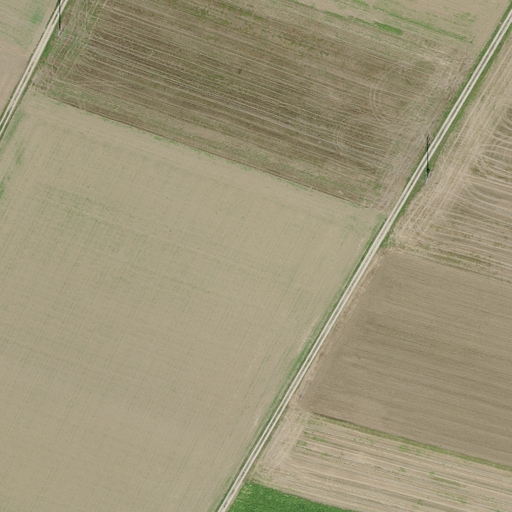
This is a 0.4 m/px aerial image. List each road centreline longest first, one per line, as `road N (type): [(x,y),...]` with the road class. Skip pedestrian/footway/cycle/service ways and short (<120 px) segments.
road 1 (track): [(511,12),(225,511)]
road 2 (track): [(0,126),(63,0)]
